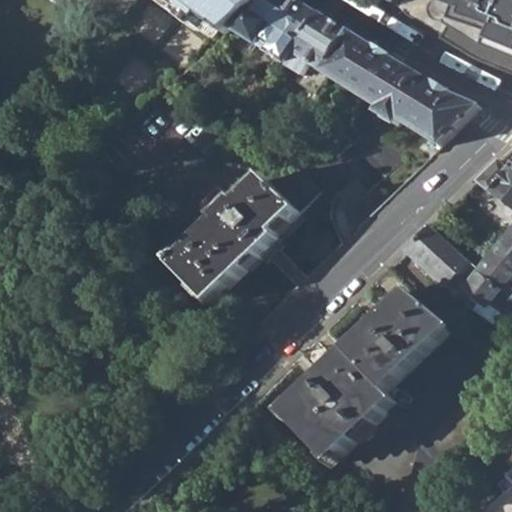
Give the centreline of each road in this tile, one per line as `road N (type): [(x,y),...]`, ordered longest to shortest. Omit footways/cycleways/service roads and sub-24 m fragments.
road 1 (residential): [(511,117),(108,511)]
road 2 (secondary): [(373,20),(511,93)]
